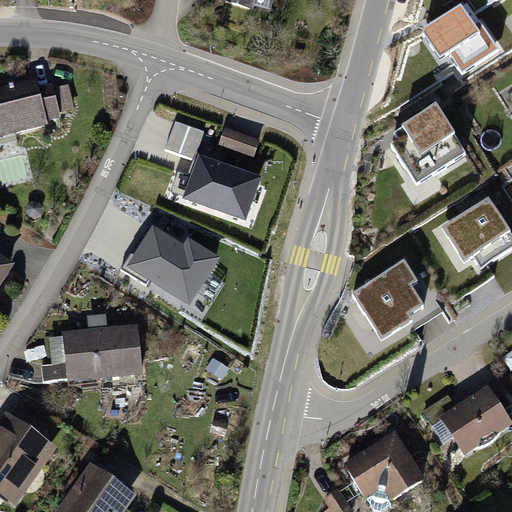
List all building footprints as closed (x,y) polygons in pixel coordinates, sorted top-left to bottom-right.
[(228,0),(227,3),(251,10),(254,0),(228,0)] [(0,138),(48,127),(47,122),(61,118),(54,89),(39,92),(37,84),(12,90),(12,93),(0,96),(0,138)] [(419,188),(467,158),(438,111),(396,137),(400,144),(393,148),(419,188)] [(205,133),(177,123),(167,153),(195,162),(205,133)] [(241,139),(226,133),(222,144),(241,151),(245,140),(241,139)] [(246,222),(260,184),(202,164),(189,201),(246,222)] [(511,236),(490,202),(444,231),(466,266),(475,261),(483,272),(511,253),(511,236)] [(190,305),(217,264),(191,247),(187,254),(156,235),(146,250),(138,245),(123,272),(148,288),(152,282),(190,305)] [(0,261),(0,286),(11,269),(0,261)] [(354,297),(384,344),(414,325),(410,319),(425,309),(413,290),(419,285),(406,264),(354,297)] [(94,335),(66,338),(68,365),(43,368),(45,384),(143,374),(139,331),(108,334),(106,320),(92,321),(94,335)] [(213,371),(225,379),(231,369),(218,362),(213,371)] [(450,399),(425,414),(434,428),(444,422),(466,457),(476,451),(485,450),(493,445),(499,440),(503,433),(511,427),(489,393),(475,402),(474,401),(458,411),(450,399)] [(19,409),(0,436),(0,490),(15,501),(49,451),(38,443),(48,429),(19,409)] [(369,456),(347,470),(366,499),(370,496),(373,499),(369,502),(375,511),(379,511),(384,511),(393,507),(390,502),(424,482),(400,446),(393,450),(389,443),(373,453),(375,456),(370,459),(369,456)] [(90,481),(80,475),(65,495),(75,502),(68,511),(118,511),(130,496),(96,472),(90,481)] [(352,511),(341,493),(327,502),(333,510),(329,511),(352,511)]
